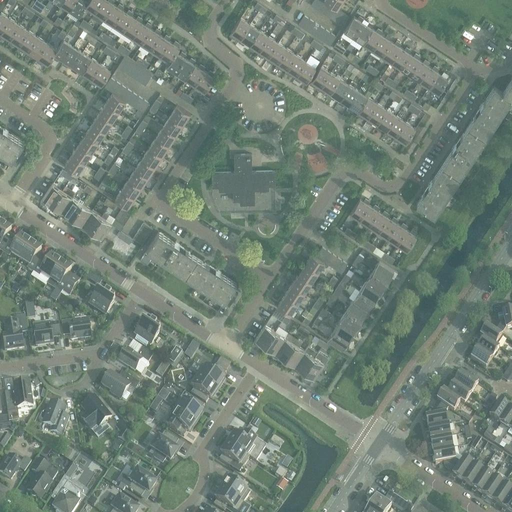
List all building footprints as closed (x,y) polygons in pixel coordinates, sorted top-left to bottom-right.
[(33,5),(32,7),(41,13),(45,8),(46,6),(36,0),(36,1),(33,5)] [(69,10),(76,0),(62,0),(60,4),(69,10)] [(89,1),(87,0),(76,0),(69,10),(79,16),(86,6),(89,1)] [(95,12),(103,0),(89,0),(89,1),(86,6),(95,12)] [(104,19),(114,4),(111,2),(112,0),(103,0),(95,12),(104,19)] [(328,2),(324,0),(321,0),(316,8),(321,11),(328,2)] [(338,9),(343,0),(324,0),(328,2),(333,6),(338,9)] [(259,11),(262,6),(257,2),(254,7),(259,11)] [(333,6),(328,2),(321,11),(327,15),(333,6)] [(114,25),(124,10),(121,8),(123,5),(119,3),(117,6),(114,4),(104,19),(114,25)] [(26,15),(30,10),(24,6),(21,12),(26,15)] [(264,14),(267,9),(262,6),(259,11),(264,14)] [(332,18),(338,9),(333,6),(327,15),(332,18)] [(46,16),(49,11),(45,8),(41,13),(46,16)] [(123,31),(133,16),(130,14),(132,11),(129,9),(126,12),(124,10),(114,25),(123,31)] [(337,22),(343,13),(338,9),(332,18),(337,22)] [(31,19),(35,13),(30,10),(26,15),(31,19)] [(0,32),(1,33),(10,18),(1,12),(0,12),(0,32)] [(349,16),(343,13),(337,22),(343,25),(349,16)] [(278,23),(281,18),(276,14),(272,20),(278,23)] [(353,37),(363,22),(360,20),(362,17),(359,14),(357,18),(354,16),(344,31),(353,37)] [(132,37),(142,22),(139,20),(141,17),(138,15),(136,18),(133,16),(123,31),(132,37)] [(303,27),(309,18),(304,15),(298,24),(303,27)] [(60,26),(63,20),(58,17),(54,22),(60,26)] [(240,38),(250,23),(241,17),(231,32),(232,32),(229,35),(233,37),(235,34),(240,38)] [(10,39),(20,25),(10,18),(1,33),(0,33),(0,37),(2,39),(4,35),(10,39)] [(45,28),(49,22),(43,18),(40,24),(45,28)] [(283,26),(286,21),(281,18),(278,23),(283,26)] [(308,31),(315,22),(309,18),(303,27),(308,31)] [(85,28),(88,23),(83,19),(80,25),(85,28)] [(64,29),(68,24),(63,20),(60,26),(64,29)] [(362,44),(372,28),(369,26),(372,23),(368,20),(366,24),(363,22),(353,37),(362,44)] [(142,43),(152,29),(148,27),(151,23),(147,21),(145,24),(142,22),(132,37),(142,43)] [(50,31),(54,25),(49,22),(45,28),(50,31)] [(314,35),(320,25),(315,22),(308,31),(314,35)] [(90,31),(93,26),(88,23),(85,28),(90,31)] [(250,44),(260,29),(250,23),(240,38),(238,41),(242,44),(244,40),(250,44)] [(75,33),(79,28),(73,24),(70,30),(75,33)] [(19,45),(29,30),(20,25),(10,39),(8,43),(11,45),(13,41),(19,45)] [(319,38),(325,29),(320,25),(314,35),(319,38)] [(151,50),(161,35),(158,33),(160,29),(157,27),(154,30),(152,29),(142,43),(151,50)] [(297,35),(300,30),(294,27),(291,32),(297,35)] [(371,50),(381,34),(379,33),(381,29),(377,27),(375,30),(372,28),(362,44),(371,50)] [(259,50),(269,36),(260,29),(250,44),(248,48),(251,50),(253,46),(259,50)] [(324,42),(331,32),(325,29),(319,38),(324,42)] [(29,51),(39,36),(29,30),(19,45),(17,49),(20,51),(23,47),(29,51)] [(64,39),(67,34),(63,31),(61,30),(58,36),(63,39),(64,39)] [(301,38),(305,33),(300,30),(297,35),(301,38)] [(104,40),(107,35),(102,32),(98,37),(104,40)] [(330,45),(336,36),(331,32),(324,42),(330,45)] [(89,42),(93,37),(87,33),(84,39),(89,42)] [(381,56),(391,41),(388,39),(390,35),(387,33),(384,36),(381,34),(371,50),(381,56)] [(160,56),(170,41),(167,39),(169,36),(166,34),(164,37),(161,35),(151,50),(160,56)] [(108,44),(112,38),(107,35),(104,40),(108,44)] [(38,58),(48,43),(39,36),(29,51),(26,55),(30,57),(32,54),(38,58)] [(269,57),(278,42),(269,36),(259,50),(257,54),(261,56),(263,53),(269,57)] [(319,43),(309,36),(303,45),(306,47),(309,42),(311,43),(310,44),(315,48),(319,43)] [(73,45),(64,39),(63,39),(57,48),(57,49),(54,54),(54,55),(52,57),(55,60),(58,56),(64,60),(73,45)] [(390,62),(400,47),(397,45),(399,41),(396,39),(394,43),(391,41),(381,56),(390,62)] [(170,62),(180,47),(176,45),(178,42),(175,40),(173,43),(170,41),(160,56),(170,62)] [(278,63),(287,48),(278,42),(269,57),(267,60),(270,62),(272,59),(278,63)] [(54,54),(57,49),(57,48),(48,43),(38,58),(36,61),(39,63),(41,60),(48,64),(54,54)] [(320,51),(324,46),(319,43),(315,48),(320,51)] [(338,51),(341,46),(336,43),(333,48),(338,51)] [(122,53),(126,47),(120,44),(117,49),(122,53)] [(73,66),(83,51),(73,45),(64,60),(62,64),(65,66),(67,62),(73,66)] [(400,69),(410,53),(407,51),(409,48),(405,45),(403,49),(400,47),(390,62),(400,69)] [(108,54),(111,49),(106,46),(102,51),(108,54)] [(127,56),(131,51),(126,47),(122,53),(127,56)] [(176,73),(186,58),(183,56),(185,53),(181,50),(179,54),(177,52),(180,47),(170,62),(167,67),(176,73)] [(287,69),(297,54),(287,48),(278,63),(276,66),(279,68),(281,65),(287,69)] [(113,58),(116,52),(111,49),(108,54),(113,58)] [(82,72),(92,57),(83,51),(73,66),(71,70),(74,72),(76,69),(82,72)] [(352,60),(355,55),(350,52),(347,57),(352,60)] [(409,75),(419,59),(416,57),(418,54),(415,52),(413,55),(410,53),(400,69),(409,75)] [(335,66),(341,57),(335,53),(332,58),(335,60),(332,64),(335,66)] [(297,75),(306,61),(297,54),(287,69),(285,72),(289,75),(291,71),(297,75)] [(357,64),(360,58),(355,55),(352,60),(357,64)] [(141,65),(145,60),(139,56),(136,62),(141,65)] [(92,79),(102,64),(92,57),(82,72),(83,73),(80,76),(84,78),(86,75),(92,79)] [(185,79),(195,64),(192,62),(195,59),(191,57),(189,60),(186,58),(176,73),(185,79)] [(318,63),(309,57),(306,61),(316,67),(318,63)] [(342,66),(346,60),(341,57),(335,66),(336,67),(338,63),(342,66)] [(123,71),(129,61),(124,58),(117,67),(123,71)] [(419,81),(428,66),(426,64),(428,60),(424,58),(422,61),(419,59),(409,75),(419,81)] [(146,68),(149,63),(145,60),(141,65),(146,68)] [(128,75),(135,65),(129,61),(123,71),(128,75)] [(306,81),(316,67),(306,61),(297,75),(295,79),(298,81),(300,77),(306,81)] [(194,86),(205,70),(202,68),(204,65),(201,63),(198,66),(195,64),(185,79),(194,86)] [(101,85),(111,70),(102,64),(92,79),(90,82),(93,84),(95,81),(101,85)] [(371,73),(374,68),(369,64),(365,69),(371,73)] [(428,87),(438,72),(435,70),(437,66),(433,64),(431,67),(428,66),(419,81),(428,87)] [(140,69),(135,65),(128,75),(134,78),(140,69)] [(321,86),(330,71),(321,65),(312,80),(310,83),(313,85),(315,82),(321,86)] [(356,74),(359,69),(354,66),(351,71),(356,74)] [(159,77),(163,72),(157,68),(154,74),(159,77)] [(376,76),(379,71),(374,68),(371,73),(376,76)] [(139,82),(146,72),(140,69),(134,78),(139,82)] [(204,92),(214,77),(211,75),(213,71),(210,69),(207,72),(205,70),(194,86),(204,92)] [(361,78),(364,73),(359,69),(356,74),(361,78)] [(330,92),(340,78),(330,71),(321,86),(319,89),(322,91),(324,88),(330,92)] [(438,93),(447,78),(444,76),(447,73),(443,71),(441,74),(438,72),(428,87),(438,93)] [(145,86),(151,76),(146,72),(139,82),(145,86)] [(390,85),(393,80),(388,77),(385,82),(390,85)] [(110,91),(116,81),(110,78),(104,87),(110,91)] [(339,98),(349,84),(340,78),(330,92),(331,93),(329,96),(331,98),(334,95),(339,98)] [(375,87),(378,82),(373,78),(370,83),(375,87)] [(434,216),(511,99),(511,78),(503,93),(494,87),(416,204),(434,216)] [(166,88),(170,83),(165,79),(161,85),(166,88)] [(395,89),(398,83),(393,80),(390,85),(395,89)] [(115,94),(121,85),(116,81),(110,91),(112,92),(115,94)] [(380,90),(383,85),(378,82),(375,87),(380,90)] [(171,91),(174,86),(170,83),(166,88),(171,91)] [(349,105),(359,90),(349,84),(339,98),(340,98),(337,102),(341,104),(343,101),(349,105)] [(121,98),(127,89),(121,85),(115,94),(121,98)] [(126,101),(132,92),(127,89),(121,98),(126,101)] [(412,92),(407,89),(403,94),(408,98),(412,92)] [(358,111),(368,96),(359,90),(349,105),(347,108),(350,110),(352,107),(358,111)] [(393,100),(397,94),(392,91),(388,96),(393,100)] [(121,98),(115,94),(112,92),(106,103),(119,111),(126,101),(121,98)] [(132,105),(138,96),(132,92),(126,101),(132,105)] [(185,100),(188,95),(183,92),(179,97),(185,100)] [(413,101),(417,96),(412,92),(408,98),(413,101)] [(399,103),(402,97),(397,94),(393,100),(399,103)] [(190,104),(193,98),(188,95),(185,100),(190,104)] [(138,109),(144,99),(138,96),(132,105),(138,109)] [(368,117),(378,103),(368,96),(358,111),(356,114),(360,117),(362,113),(368,117)] [(143,112),(149,103),(144,99),(138,109),(143,112)] [(158,108),(161,102),(156,99),(153,104),(158,108)] [(427,110),(431,105),(425,101),(422,107),(427,110)] [(112,122),(119,111),(106,103),(99,114),(112,122)] [(377,124),(387,109),(378,103),(368,117),(368,118),(366,121),(369,123),(371,120),(377,124)] [(412,112),(416,106),(411,103),(407,109),(409,110),(406,116),(408,118),(412,112)] [(155,113),(158,108),(153,104),(149,109),(155,113)] [(183,124),(191,113),(177,104),(170,116),(183,124)] [(417,115),(421,110),(416,106),(412,112),(417,115)] [(139,118),(143,112),(138,109),(135,115),(139,118)] [(386,129),(396,115),(387,109),(377,124),(375,127),(379,129),(381,126),(386,129)] [(105,132),(112,122),(99,114),(92,124),(105,132)] [(396,136),(406,121),(396,115),(386,129),(386,130),(384,133),(388,135),(390,132),(396,136)] [(177,135),(183,124),(170,116),(163,126),(177,135)] [(144,128),(148,123),(142,120),(139,125),(144,128)] [(405,142),(415,128),(406,121),(396,136),(394,139),(397,141),(399,138),(405,142)] [(98,143),(105,132),(92,124),(85,134),(98,143)] [(129,134),(133,128),(127,125),(124,131),(129,134)] [(141,133),(144,128),(139,125),(136,130),(141,133)] [(24,143),(0,126),(0,153),(11,161),(10,162),(16,166),(25,153),(23,151),(20,149),(24,143)] [(170,145),(177,135),(163,126),(156,136),(170,145)] [(92,153),(98,143),(85,134),(79,145),(92,153)] [(163,155),(170,145),(156,136),(150,147),(163,155)] [(130,149),(134,144),(129,141),(125,146),(130,149)] [(92,153),(79,145),(72,155),(85,164),(92,153)] [(116,154),(119,149),(114,146),(111,151),(116,154)] [(127,154),(130,149),(125,146),(123,150),(122,151),(127,154)] [(156,166),(163,155),(150,147),(143,157),(156,166)] [(112,159),(116,154),(111,151),(107,156),(112,159)] [(228,172),(211,173),(212,187),(219,187),(219,191),(233,191),(233,201),(240,201),(241,205),(255,204),(255,190),(268,190),(268,186),(275,185),(275,171),(252,172),(252,167),(252,154),(234,155),(234,160),(234,172),(232,172),(228,172)] [(78,174),(85,164),(72,155),(65,166),(78,174)] [(149,176),(156,166),(143,157),(136,168),(149,176)] [(117,170),(120,165),(115,162),(111,167),(117,170)] [(102,175),(105,170),(100,167),(97,172),(102,175)] [(114,175),(117,170),(111,167),(108,172),(114,175)] [(142,187),(149,176),(136,168),(129,178),(142,187)] [(69,180),(73,175),(63,169),(60,174),(69,180)] [(99,180),(102,175),(97,172),(93,177),(99,180)] [(74,184),(78,179),(73,175),(69,180),(74,184)] [(135,197),(142,187),(129,178),(122,189),(135,197)] [(103,191),(106,186),(101,182),(98,188),(103,191)] [(53,205),(62,190),(53,184),(41,202),(46,206),(48,202),(53,205)] [(89,193),(92,188),(87,185),(84,190),(89,193)] [(129,207),(135,197),(122,189),(115,199),(129,207)] [(60,215),(73,197),(62,190),(53,205),(57,208),(55,212),(60,215)] [(73,218),(83,203),(73,197),(60,215),(65,219),(68,215),(73,218)] [(360,220),(369,205),(366,203),(368,199),(365,197),(363,201),(359,199),(349,214),(360,220)] [(109,207),(112,202),(107,198),(103,203),(109,207)] [(80,228),(92,210),(83,203),(73,218),(77,221),(74,225),(80,228)] [(369,226),(378,211),(375,209),(378,206),(374,204),(372,207),(369,205),(360,220),(369,226)] [(131,214),(121,208),(118,213),(128,219),(131,214)] [(92,231),(102,216),(92,210),(80,228),(85,232),(88,228),(92,231)] [(378,232),(388,217),(385,215),(387,212),(383,210),(381,213),(378,211),(369,226),(378,232)] [(128,219),(118,213),(115,218),(124,224),(128,219)] [(99,241),(111,224),(112,222),(102,216),(92,231),(96,234),(94,238),(99,241)] [(387,238),(397,223),(394,221),(396,218),(393,216),(391,219),(388,217),(378,232),(387,238)] [(124,224),(115,218),(112,222),(111,224),(121,230),(124,224)] [(1,222),(0,224),(0,249),(3,252),(14,236),(9,233),(11,229),(1,222)] [(153,228),(143,222),(140,227),(150,233),(153,228)] [(397,245),(407,230),(404,228),(406,224),(402,222),(400,225),(397,223),(387,238),(397,245)] [(150,233),(140,227),(136,232),(146,239),(150,233)] [(349,236),(352,231),(347,228),(344,233),(349,236)] [(406,251),(416,236),(412,234),(415,230),(412,228),(410,232),(407,230),(397,245),(406,251)] [(121,230),(117,236),(129,244),(133,239),(133,238),(121,230)] [(354,239),(357,234),(352,231),(349,236),(354,239)] [(146,239),(136,232),(133,238),(133,239),(142,244),(146,239)] [(237,283),(208,265),(158,232),(146,250),(224,301),(223,303),(229,307),(238,293),(233,290),(237,283)] [(14,236),(3,252),(9,256),(11,253),(20,260),(31,242),(21,236),(19,240),(14,236)] [(368,248),(371,243),(366,240),(363,245),(368,248)] [(31,242),(20,260),(29,266),(28,268),(33,272),(44,256),(39,253),(41,249),(31,242)] [(380,249),(371,243),(368,248),(377,255),(380,249)] [(320,259),(327,250),(321,247),(315,256),(320,259)] [(390,256),(380,249),(377,255),(386,261),(390,256)] [(325,263),(332,253),(327,250),(320,259),(324,262),(325,263)] [(361,262),(365,255),(360,252),(356,259),(361,262)] [(320,259),(315,256),(311,253),(304,264),(317,272),(324,262),(320,259)] [(331,266),(337,257),(332,253),(325,263),(331,266)] [(44,256),(33,272),(39,276),(41,273),(50,279),(61,262),(51,256),(49,259),(44,256)] [(391,264),(395,259),(390,256),(386,261),(391,264)] [(336,270),(342,260),(337,257),(331,266),(336,270)] [(357,267),(361,262),(356,259),(352,264),(357,267)] [(341,273),(347,264),(342,260),(336,270),(341,273)] [(394,270),(379,260),(373,270),(387,279),(394,270)] [(61,262),(50,279),(59,286),(58,288),(64,292),(74,276),(69,272),(71,269),(61,262)] [(310,283),(317,272),(304,264),(297,274),(310,283)] [(381,290),(387,279),(373,270),(366,280),(381,290)] [(347,282),(351,277),(346,273),(342,278),(347,282)] [(304,293),(310,283),(297,274),(291,283),(304,293)] [(335,284),(338,279),(333,275),(330,280),(335,284)] [(74,276),(64,292),(69,296),(79,281),(80,280),(74,276)] [(341,291),(347,282),(342,278),(336,288),(341,291)] [(331,289),(335,284),(330,280),(326,286),(331,289)] [(381,290),(366,280),(359,290),(374,299),(381,290)] [(297,304),(304,293),(291,283),(283,295),(297,304)] [(334,301),(341,291),(336,288),(330,298),(334,301)] [(114,303),(112,302),(115,297),(111,295),(112,294),(106,291),(106,292),(102,289),(100,293),(98,292),(90,304),(106,315),(114,303)] [(368,309),(374,300),(374,299),(359,290),(353,299),(368,309)] [(61,294),(57,300),(63,304),(67,298),(61,295),(61,294)] [(293,309),(297,304),(283,295),(276,306),(290,314),(293,309)] [(321,305),(324,300),(319,296),(316,301),(321,305)] [(331,306),(334,301),(330,298),(326,303),(331,306)] [(376,315),(382,305),(374,300),(368,309),(353,299),(347,309),(361,319),(368,309),(376,315)] [(317,310),(321,305),(316,301),(312,306),(317,310)] [(34,304),(25,302),(25,305),(27,319),(35,318),(34,304)] [(295,318),(299,313),(293,309),(290,314),(295,318)] [(307,326),(314,315),(305,309),(301,315),(305,317),(302,322),(307,326)] [(355,329),(361,319),(347,309),(340,319),(355,329)] [(511,327),(511,309),(502,311),(504,319),(500,320),(493,329),(502,335),(506,338),(508,335),(504,332),(506,329),(511,327)] [(321,321),(325,316),(320,312),(317,318),(321,321)] [(287,324),(290,319),(285,315),(282,321),(287,324)] [(24,348),(22,333),(28,332),(25,316),(16,317),(17,321),(4,323),(6,334),(3,335),(5,350),(24,348)] [(88,318),(61,322),(63,336),(70,335),(71,341),(77,340),(84,339),(91,338),(88,318)] [(143,322),(134,336),(137,337),(135,340),(146,347),(148,344),(150,346),(159,333),(157,332),(160,327),(157,325),(157,324),(152,321),(151,322),(148,319),(145,323),(143,322)] [(355,329),(340,319),(334,329),(349,338),(355,329)] [(50,323),(33,325),(35,345),(54,343),(53,337),(60,336),(58,323),(50,325),(50,323)] [(265,346),(275,331),(265,324),(253,343),(259,347),(261,343),(265,346)] [(301,334),(305,328),(300,325),(296,330),(301,334)] [(506,338),(502,335),(493,329),(487,325),(480,336),(484,338),(495,345),(499,347),(499,348),(506,338)] [(307,337),(310,332),(305,328),(301,334),(307,337)] [(342,349),(349,338),(334,329),(327,339),(342,349)] [(273,356),(285,337),(275,331),(265,346),(270,349),(267,352),(273,356)] [(285,359),(298,338),(294,336),(291,341),(285,337),(273,356),(278,359),(281,356),(285,359)] [(292,369),(305,350),(299,346),(303,341),(298,338),(285,359),(289,361),(287,365),(292,369)] [(321,346),(324,341),(320,338),(316,343),(321,346)] [(499,348),(499,347),(495,345),(484,338),(478,348),(493,358),(499,348)] [(185,354),(192,359),(201,345),(194,340),(185,354)] [(326,350),(330,345),(324,341),(321,346),(326,350)] [(305,371),(315,356),(318,352),(308,345),(305,350),(292,369),(298,372),(300,368),(305,371)] [(135,372),(143,359),(148,362),(153,355),(142,349),(138,356),(126,348),(118,361),(135,372)] [(176,348),(168,359),(172,363),(170,366),(172,368),(175,370),(179,363),(181,360),(178,358),(182,352),(176,348)] [(486,368),(493,358),(478,348),(471,359),(486,368)] [(312,382),(325,363),(315,356),(305,371),(309,374),(306,378),(312,382)] [(222,378),(226,372),(215,366),(212,371),(202,365),(196,375),(218,390),(222,384),(221,383),(224,379),(222,378)] [(507,382),(511,374),(511,370),(509,368),(502,378),(507,382)] [(121,400),(130,386),(135,389),(139,384),(124,374),(121,379),(110,372),(102,385),(112,391),(111,393),(121,400)] [(478,384),(461,373),(460,374),(457,372),(455,375),(458,377),(454,383),(471,394),(478,384)] [(218,390),(196,375),(189,385),(194,388),(191,394),(205,404),(209,398),(211,399),(214,395),(215,395),(218,390)] [(144,386),(153,391),(157,385),(148,380),(144,386)] [(15,396),(5,397),(8,417),(9,422),(19,421),(17,408),(33,406),(29,382),(13,384),(14,391),(15,396)] [(471,394),(454,383),(454,384),(451,382),(449,385),(452,387),(448,393),(461,401),(460,402),(464,405),(471,394)] [(461,401),(448,393),(444,390),(443,391),(440,390),(438,393),(441,395),(437,401),(439,402),(439,401),(448,407),(449,408),(454,412),(460,402),(461,401)] [(491,407),(498,397),(492,394),(486,404),(491,407)] [(111,417),(95,396),(88,402),(87,400),(81,405),(83,406),(82,407),(88,415),(83,420),(91,430),(96,425),(98,427),(111,417)] [(157,397),(149,408),(155,412),(163,401),(157,397)] [(200,411),(204,406),(194,399),(190,404),(180,398),(174,408),(197,423),(200,417),(199,417),(202,412),(200,411)] [(448,425),(446,413),(449,408),(448,407),(439,401),(439,402),(433,411),(434,415),(426,417),(426,418),(422,419),(423,423),(427,422),(429,429),(448,425)] [(500,423),(510,408),(499,401),(490,416),(500,423)] [(63,436),(69,418),(68,421),(63,419),(64,418),(63,416),(66,408),(51,402),(47,413),(45,412),(43,413),(41,417),(42,419),(44,420),(43,423),(53,427),(51,431),(63,436)] [(197,423),(174,408),(168,418),(166,416),(162,423),(184,437),(188,431),(189,432),(192,428),(193,429),(197,423)] [(510,430),(511,427),(511,409),(510,408),(500,423),(510,430)] [(132,433),(123,422),(116,427),(121,434),(118,438),(125,443),(132,433)] [(451,437),(448,425),(429,429),(431,441),(451,437)] [(18,429),(15,435),(18,437),(22,437),(24,433),(18,429)] [(230,437),(227,443),(249,457),(256,462),(257,461),(266,446),(256,440),(240,429),(236,435),(234,434),(231,438),(230,437)] [(156,436),(149,447),(157,452),(153,458),(163,465),(167,459),(170,461),(175,454),(177,450),(174,448),(178,443),(177,442),(164,433),(160,439),(156,436)] [(0,445),(4,448),(10,438),(5,434),(0,441),(0,445)] [(274,437),(270,442),(275,445),(279,440),(274,437)] [(453,449),(451,437),(431,441),(433,453),(453,449)] [(223,454),(219,460),(230,467),(233,461),(243,467),(249,457),(227,443),(223,448),(224,449),(222,453),(221,453),(223,454)] [(40,455),(46,459),(51,451),(45,447),(40,455)] [(68,458),(73,461),(79,452),(74,449),(68,458)] [(460,463),(456,461),(453,449),(433,453),(436,464),(444,463),(445,468),(453,474),(454,474),(460,464),(460,463)] [(21,463),(9,455),(0,468),(0,472),(11,480),(19,468),(24,472),(31,462),(25,458),(21,463)] [(463,482),(474,465),(463,458),(460,463),(460,464),(454,474),(453,474),(452,475),(454,476),(451,479),(454,481),(457,478),(463,482)] [(37,474),(27,490),(31,493),(31,495),(32,497),(35,498),(36,497),(40,499),(44,493),(46,493),(49,489),(48,487),(52,482),(58,472),(49,467),(39,459),(31,470),(37,474)] [(73,465),(65,477),(70,480),(78,468),(73,465)] [(473,488),(484,472),(474,465),(463,482),(461,486),(464,488),(466,484),(473,488)] [(280,468),(275,475),(282,479),(287,472),(280,468)] [(122,476),(118,481),(128,488),(141,497),(142,497),(146,491),(149,493),(152,490),(156,483),(135,469),(128,480),(122,476)] [(483,495),(494,478),(484,472),(473,488),(473,489),(471,492),(474,494),(477,491),(483,495)] [(248,491),(239,486),(243,480),(234,474),(230,480),(228,479),(226,483),(225,482),(221,488),(242,501),(248,491)] [(83,492),(67,481),(68,480),(70,481),(70,480),(65,477),(65,476),(52,495),(57,498),(52,507),(57,510),(56,511),(55,511),(73,511),(81,501),(79,499),(80,498),(79,497),(82,492),(83,493),(83,492)] [(493,502),(504,485),(494,478),(483,495),(484,496),(481,499),(484,501),(487,497),(493,502)] [(503,508),(511,494),(511,490),(504,485),(493,502),(494,502),(491,506),(494,508),(497,504),(503,508)] [(242,501),(221,488),(217,494),(218,494),(216,499),(217,500),(214,505),(222,511),(226,505),(235,511),(242,501)] [(409,511),(413,507),(390,492),(383,501),(372,494),(370,497),(374,500),(369,506),(377,511),(387,511),(391,506),(399,511),(409,511)] [(508,511),(511,511),(511,494),(503,508),(504,509),(501,511),(505,511),(507,511),(508,511)] [(136,511),(138,510),(117,496),(110,507),(114,509),(112,511),(136,511)]
